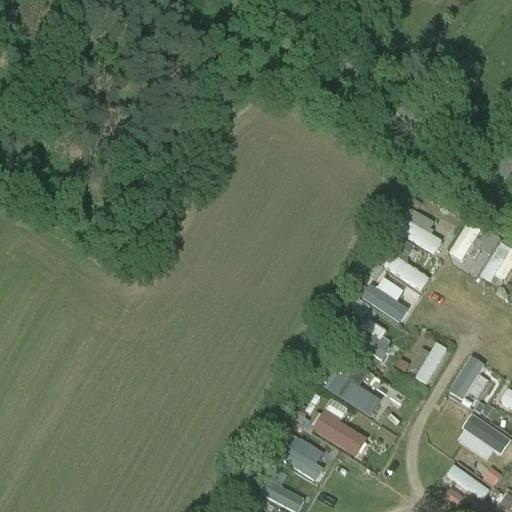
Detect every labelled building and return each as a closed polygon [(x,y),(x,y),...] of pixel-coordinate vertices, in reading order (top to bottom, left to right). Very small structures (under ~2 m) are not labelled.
[(442,244),(428,235),(434,225),(409,210),(395,233),(435,257),(442,244)] [(451,259),(466,264),(472,245),(457,240),(451,259)] [(489,285),(493,277),(504,282),(511,267),(511,261),(493,252),(479,280),(489,285)] [(419,295),(428,283),(399,260),(390,272),(419,295)] [(396,303),(402,294),(387,283),(370,307),(398,327),(408,312),(396,303)] [(388,350),(378,343),(386,333),(365,318),(349,340),(379,362),(388,350)] [(435,345),(415,381),(428,388),(448,352),(435,345)] [(413,378),(429,357),(422,351),(406,373),(413,378)] [(447,397),(460,404),(466,394),(478,401),(487,384),(477,379),(484,367),(469,358),(447,397)] [(345,382),(356,389),(364,376),(352,369),(345,382)] [(325,392),(371,422),(381,406),(335,377),(325,392)] [(511,411),(511,394),(507,391),(499,403),(511,411)] [(325,413),(312,434),(357,461),(368,443),(339,425),(341,423),(325,413)] [(469,417),(459,432),(501,459),(511,443),(469,417)] [(314,466),(321,456),(293,436),(277,458),(315,485),(323,473),(314,466)] [(485,503),(492,491),(451,467),(444,479),(485,503)] [(272,472),(262,501),(293,511),(300,511),(304,500),(280,492),(285,476),(272,472)]
